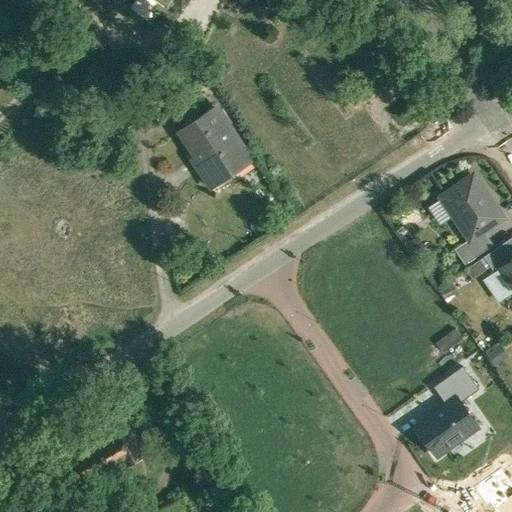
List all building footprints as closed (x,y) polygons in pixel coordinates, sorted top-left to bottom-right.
[(268,0),(284,10),(290,0),(268,0)] [(220,112),(205,122),(200,115),(180,129),(205,166),(201,168),(213,186),(235,171),(230,165),(248,153),(220,112)] [(484,199),(470,177),(441,197),(470,238),(471,239),(484,230),(504,217),(489,195),(484,199)] [(470,238),(455,249),(466,264),(494,244),(484,230),(471,239),(470,238)] [(511,237),(484,256),(490,265),(495,272),(500,268),(500,267),(511,259),(511,237)] [(484,256),(468,268),(474,276),(490,265),(484,256)] [(511,259),(500,267),(500,268),(507,278),(504,280),(511,291),(511,259)] [(505,357),(498,347),(488,354),(495,364),(505,357)] [(484,427),(459,395),(424,418),(449,451),(484,427)] [(106,436),(72,455),(90,486),(156,449),(132,406),(100,424),(106,436)] [(176,511),(171,503),(154,511),(176,511)]
